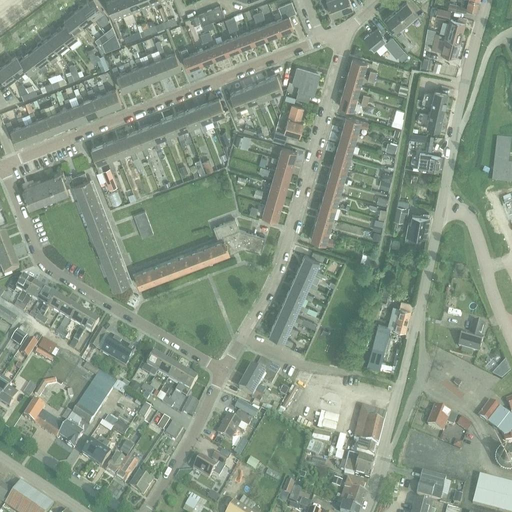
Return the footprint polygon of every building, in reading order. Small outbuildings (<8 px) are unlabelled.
[(83,5),(93,18),(103,11),(94,0),(88,0),(89,1),(84,5),(83,5)] [(113,20),(123,16),(116,0),(111,0),(106,2),(112,18),(113,20)] [(116,0),(123,16),(132,12),(127,0),(116,0)] [(127,0),(132,12),(142,9),(138,0),(127,0)] [(138,0),(142,9),(144,14),(148,13),(146,7),(151,5),(149,0),(138,0)] [(333,16),(343,12),(338,0),(320,0),(324,9),(329,7),(333,16)] [(338,0),(343,12),(353,8),(350,0),(338,0)] [(476,10),(479,1),(473,0),(458,0),(459,0),(462,1),(460,6),(466,7),(466,8),(476,10)] [(283,18),(275,21),(280,33),(294,28),(289,16),(296,13),(292,2),(278,7),(283,18)] [(399,8),(411,21),(412,20),(411,18),(416,14),(418,16),(418,15),(407,2),(399,8)] [(73,12),(83,26),(93,18),(83,5),(84,5),(82,3),(78,6),(79,8),(74,12),(73,12)] [(449,3),(448,9),(457,11),(465,13),(466,8),(466,7),(460,6),(458,5),(458,6),(449,3)] [(213,8),(217,19),(225,16),(221,5),(213,8)] [(162,7),(157,8),(162,21),(166,19),(162,7)] [(206,11),(210,22),(211,21),(217,19),(213,8),(206,11)] [(392,14),(403,27),(411,21),(399,8),(392,14)] [(435,8),(433,17),(449,20),(450,11),(435,8)] [(64,19),(67,24),(74,33),(83,26),(73,12),(74,12),(72,10),(69,13),(70,15),(64,19)] [(203,25),(210,22),(206,11),(198,14),(203,25)] [(400,30),(403,27),(392,14),(385,20),(396,34),(400,31),(400,30)] [(196,16),(190,19),(193,26),(199,24),(196,16)] [(230,18),(234,30),(238,29),(234,17),(230,18)] [(447,28),(446,34),(450,35),(449,38),(460,41),(466,19),(458,17),(457,21),(450,19),(450,21),(449,21),(447,28)] [(169,20),(168,20),(170,25),(171,25),(172,26),(177,24),(174,18),(169,20)] [(229,32),(234,30),(230,18),(225,20),(229,32)] [(159,24),(161,29),(170,25),(168,20),(167,20),(164,22),(159,24)] [(262,26),(267,38),(280,33),(275,21),(262,26)] [(57,31),(67,44),(77,37),(74,33),(67,24),(61,28),(60,26),(56,29),(57,31)] [(149,28),(151,33),(157,31),(158,32),(161,31),(161,29),(159,24),(149,28)] [(141,37),(151,33),(149,28),(147,25),(142,27),(143,30),(139,31),(141,37)] [(249,31),(254,44),(267,38),(262,26),(249,31)] [(373,50),(386,39),(378,28),(365,39),(373,50)] [(427,29),(425,42),(432,44),(434,37),(436,31),(427,29)] [(48,38),(58,52),(67,44),(57,31),(52,35),(50,33),(46,36),(48,38)] [(236,36),(241,49),(254,44),(249,31),(236,36)] [(130,35),(132,40),(139,38),(136,32),(130,35)] [(410,42),(401,32),(397,36),(406,46),(404,47),(407,51),(414,46),(410,42)] [(202,43),(204,49),(196,52),(201,64),(214,59),(210,47),(208,41),(207,41),(204,33),(200,35),(203,43),(202,43)] [(115,34),(109,39),(113,49),(120,47),(115,34)] [(456,58),(460,41),(449,38),(450,35),(446,34),(445,37),(444,37),(444,40),(434,37),(432,44),(431,49),(441,52),(440,54),(456,58)] [(126,43),(132,40),(130,35),(124,37),(126,43)] [(223,42),(228,54),(241,49),(236,36),(223,42)] [(392,36),(383,43),(396,57),(397,56),(401,61),(408,55),(404,50),(392,36)] [(38,46),(48,59),(48,58),(52,63),(57,60),(53,55),(58,52),(48,38),(42,42),(40,41),(37,43),(38,45),(38,46)] [(109,39),(101,44),(105,52),(113,49),(109,39)] [(158,50),(162,58),(163,58),(169,72),(181,68),(175,53),(166,57),(163,48),(160,41),(156,42),(158,50)] [(210,47),(214,59),(228,54),(223,42),(210,47)] [(28,53),(38,66),(39,66),(43,73),(48,69),(43,62),(48,59),(38,46),(38,45),(32,50),(31,48),(27,51),(29,53),(28,53)] [(188,70),(201,64),(196,52),(189,55),(186,49),(181,51),(184,57),(183,57),(185,63),(188,70)] [(137,51),(133,53),(135,59),(139,67),(140,67),(146,82),(157,77),(152,62),(150,63),(147,55),(140,57),(137,51)] [(26,69),(29,73),(34,79),(39,76),(34,69),(38,66),(28,53),(23,57),(22,55),(18,57),(18,58),(26,69)] [(152,62),(157,77),(169,72),(163,58),(162,58),(154,61),(151,53),(147,55),(150,63),(152,62)] [(95,55),(98,62),(101,71),(108,68),(103,56),(100,57),(97,54),(95,55)] [(16,77),(19,81),(24,78),(20,73),(26,69),(18,58),(18,57),(16,55),(10,60),(9,58),(5,61),(6,63),(16,77)] [(352,58),(349,70),(362,74),(366,62),(352,58)] [(123,91),(134,86),(129,71),(127,72),(120,75),(114,61),(110,63),(116,77),(117,76),(123,91)] [(129,71),(134,86),(146,82),(140,67),(139,67),(131,70),(128,62),(124,64),(127,72),(129,71)] [(0,76),(6,84),(16,77),(6,63),(1,67),(0,66),(0,76)] [(297,69),(293,83),(299,85),(297,91),(298,91),(296,98),(308,102),(310,95),(313,96),(314,89),(316,84),(319,75),(297,69)] [(349,70),(345,82),(359,86),(362,74),(349,70)] [(69,82),(74,80),(79,78),(76,71),(71,73),(71,74),(66,76),(69,82)] [(269,96),(272,104),(276,102),(273,94),(282,91),(282,90),(276,76),(263,81),(269,96)] [(251,86),(257,101),(258,100),(261,109),(265,107),(262,99),(269,96),(263,81),(251,86)] [(345,82),(342,94),(356,98),(359,86),(345,82)] [(400,84),(400,85),(397,94),(406,96),(408,87),(400,84)] [(103,94),(109,109),(121,104),(115,89),(106,93),(103,85),(99,86),(102,94),(103,94)] [(238,91),(244,106),(246,105),(249,113),(254,111),(250,103),(257,101),(251,86),(238,91)] [(19,90),(23,100),(29,98),(27,92),(28,92),(24,87),(19,90)] [(92,98),(98,114),(109,109),(103,94),(102,94),(95,97),(92,89),(87,91),(90,99),(92,98)] [(227,99),(231,110),(234,119),(242,116),(239,108),(244,106),(238,91),(230,95),(231,98),(227,99)] [(435,91),(431,109),(444,112),(448,94),(435,91)] [(80,103),(86,118),(98,114),(92,98),(90,99),(83,102),(80,94),(76,95),(79,103),(80,103)] [(342,94),(338,106),(352,110),(356,98),(342,94)] [(69,107),(75,123),(86,118),(80,103),(79,103),(72,106),(68,98),(64,100),(67,108),(69,107)] [(213,119),(211,119),(214,127),(218,125),(215,117),(225,114),(219,99),(207,103),(213,119)] [(26,104),(32,122),(34,121),(40,136),(51,132),(45,117),(44,117),(37,120),(33,112),(30,103),(26,104)] [(57,112),(63,127),(75,123),(69,107),(67,108),(60,111),(57,103),(53,104),(56,112),(57,112)] [(201,123),(200,123),(203,132),(207,130),(204,122),(211,119),(213,119),(207,103),(195,108),(201,123)] [(287,119),(284,132),(299,136),(303,123),(299,122),(303,109),(292,106),(288,119),(287,119)] [(45,117),(51,132),(63,127),(57,112),(56,112),(48,115),(45,107),(41,109),(44,117),(45,117)] [(190,128),(188,128),(191,136),(196,134),(192,126),(200,123),(201,123),(195,108),(184,113),(190,128)] [(440,131),(444,112),(431,109),(426,128),(440,131)] [(396,110),(393,121),(400,123),(403,112),(402,112),(396,110)] [(178,132),(177,133),(180,141),(183,148),(187,147),(184,139),(181,131),(188,128),(190,128),(184,113),(172,117),(178,132)] [(22,126),(28,141),(40,136),(34,121),(32,122),(25,124),(22,116),(18,118),(21,126),(22,126)] [(166,137),(165,137),(168,145),(172,144),(169,135),(177,133),(178,132),(172,117),(161,122),(166,137)] [(346,117),(342,129),(357,133),(359,127),(366,129),(368,123),(346,117)] [(16,145),(28,141),(22,126),(21,126),(14,129),(10,121),(6,123),(9,132),(11,131),(16,145)] [(155,141),(153,142),(156,150),(160,148),(157,140),(165,137),(166,137),(161,122),(149,126),(155,141)] [(143,146),(141,146),(145,154),(149,153),(146,145),(153,142),(155,141),(149,126),(138,131),(143,146)] [(244,127),(242,133),(252,135),(254,130),(244,127)] [(342,129),(339,141),(353,146),(357,133),(342,129)] [(132,150),(129,151),(133,159),(137,169),(141,167),(137,157),(134,149),(141,146),(143,146),(138,131),(126,135),(132,150)] [(224,131),(217,134),(222,148),(229,145),(224,131)] [(284,144),(286,135),(275,131),(272,141),(284,144)] [(426,136),(411,133),(410,140),(425,142),(426,136)] [(120,155),(118,155),(121,163),(125,162),(122,154),(129,151),(132,150),(126,135),(115,140),(120,155)] [(238,135),(235,145),(240,147),(243,137),(238,135)] [(109,159),(106,160),(110,168),(114,166),(111,158),(118,155),(120,155),(115,140),(103,144),(109,159)] [(339,141),(335,154),(350,158),(353,146),(339,141)] [(498,141),(494,180),(511,181),(511,166),(506,166),(509,142),(498,141)] [(387,143),(387,144),(385,151),(395,153),(397,145),(387,143)] [(100,163),(106,160),(109,159),(103,144),(91,149),(97,164),(95,164),(98,173),(103,171),(100,163)] [(281,148),(278,159),(293,164),(296,152),(281,148)] [(438,171),(441,157),(420,153),(417,167),(438,171)] [(335,154),(332,166),(346,170),(350,158),(335,154)] [(278,159),(275,171),(290,175),(293,164),(278,159)] [(199,160),(194,162),(199,176),(205,174),(199,160)] [(212,166),(210,160),(203,162),(205,168),(212,166)] [(185,166),(178,168),(181,176),(187,173),(185,166)] [(332,166),(328,178),(342,183),(346,170),(332,166)] [(109,169),(102,172),(109,190),(117,187),(109,169)] [(275,171),(272,182),(286,186),(290,175),(275,171)] [(129,283),(130,283),(115,244),(90,179),(87,180),(85,173),(72,178),(71,174),(65,177),(63,172),(54,176),(55,178),(41,183),(40,181),(28,185),(29,188),(23,190),(22,191),(29,208),(68,194),(66,189),(74,186),(96,244),(108,277),(113,290),(129,283)] [(383,173),(381,179),(390,182),(392,176),(383,173)] [(238,177),(236,184),(244,186),(246,179),(238,177)] [(328,178),(325,191),(339,195),(342,183),(328,178)] [(383,181),(380,190),(388,192),(390,183),(383,181)] [(272,182),(268,193),(283,197),(286,186),(272,182)] [(325,191),(321,203),(335,207),(339,195),(325,191)] [(268,193),(265,204),(280,209),(283,197),(268,193)] [(378,197),(376,203),(386,206),(387,200),(378,197)] [(321,203),(318,215),(332,219),(335,207),(321,203)] [(277,220),(280,209),(265,204),(262,216),(269,218),(277,220)] [(396,207),(394,221),(403,222),(404,214),(407,215),(408,209),(396,207)] [(134,215),(142,238),(154,234),(145,211),(134,215)] [(406,234),(405,240),(420,243),(421,237),(426,237),(429,218),(428,218),(428,214),(422,213),(421,217),(412,215),(411,223),(408,222),(406,234)] [(318,215),(314,227),(328,232),(332,219),(318,215)] [(213,245),(135,274),(140,287),(243,248),(260,253),(262,245),(264,238),(238,230),(234,220),(214,228),(218,239),(222,237),(224,241),(213,245)] [(327,238),(328,232),(314,227),(310,240),(324,244),(325,244),(333,246),(334,240),(328,238),(327,238)] [(373,239),(372,240),(379,241),(381,234),(374,233),(373,239)] [(0,249),(10,246),(5,234),(0,236),(0,249)] [(0,263),(14,258),(10,246),(0,249),(0,263)] [(313,252),(311,257),(323,262),(325,256),(313,252)] [(371,266),(372,261),(373,256),(362,253),(359,263),(371,266)] [(304,255),(299,266),(322,277),(323,274),(315,270),(319,261),(311,258),(304,255)] [(19,269),(14,258),(0,263),(0,266),(4,275),(19,269)] [(299,266),(294,278),(317,288),(318,285),(310,281),(313,274),(321,278),(322,277),(299,266)] [(16,289),(22,293),(17,301),(14,305),(20,309),(22,304),(27,296),(34,283),(23,277),(20,283),(13,279),(7,289),(14,293),(16,289)] [(294,278),(289,289),(312,299),(313,296),(305,293),(308,286),(316,289),(317,288),(294,278)] [(27,296),(38,302),(45,289),(34,283),(27,296)] [(45,289),(38,302),(44,306),(40,311),(45,314),(48,308),(56,296),(45,289)] [(289,289),(284,300),(307,310),(308,307),(300,304),(303,297),(311,300),(312,299),(289,289)] [(56,296),(48,308),(59,315),(66,302),(56,296)] [(302,322),(315,327),(316,325),(303,319),(295,315),(298,308),(306,312),(307,310),(284,300),(279,311),(302,322)] [(379,370),(390,327),(394,328),(395,329),(394,332),(399,333),(400,330),(405,331),(413,304),(401,301),(399,308),(392,306),(387,326),(377,324),(366,367),(379,370)] [(66,302),(59,315),(70,321),(77,308),(66,302)] [(0,318),(12,326),(17,318),(0,306),(0,318)] [(307,310),(306,312),(316,316),(317,312),(308,307),(307,310)] [(77,308),(70,321),(80,327),(88,314),(77,308)] [(279,311),(274,323),(297,333),(298,330),(290,327),(293,320),(301,323),(315,329),(315,327),(302,322),(279,311)] [(99,321),(88,314),(80,327),(73,339),(78,342),(85,330),(91,333),(99,321)] [(473,322),(469,334),(463,332),(459,346),(479,352),(483,338),(481,337),(485,326),(473,322)] [(282,342),(291,346),(290,348),(294,350),(296,344),(292,343),(293,342),(285,338),(288,331),(296,334),(297,333),(274,323),(269,334),(283,341),(282,342)] [(27,336),(18,329),(11,340),(20,346),(27,336)] [(99,330),(90,345),(96,349),(105,333),(99,330)] [(110,336),(101,352),(125,366),(135,350),(110,336)] [(28,358),(38,343),(30,338),(21,353),(28,357),(28,358)] [(38,348),(50,354),(55,358),(59,351),(56,349),(57,347),(57,346),(44,338),(40,345),(38,348)] [(35,353),(47,360),(51,363),(54,358),(37,349),(35,353)] [(154,353),(147,366),(152,369),(149,374),(155,377),(158,372),(165,359),(154,353)] [(261,357),(255,369),(274,380),(280,368),(261,357)] [(165,359),(158,372),(168,378),(176,366),(165,359)] [(505,361),(498,368),(506,376),(510,372),(505,361)] [(168,378),(179,384),(186,372),(176,366),(168,378)] [(251,367),(245,377),(259,386),(262,379),(271,384),(274,380),(255,369),(251,367)] [(91,386),(73,413),(63,427),(58,435),(68,441),(65,444),(73,449),(83,433),(71,425),(72,423),(77,426),(82,420),(89,425),(94,417),(116,383),(99,372),(96,377),(97,377),(91,386)] [(187,397),(190,391),(197,378),(186,372),(179,384),(175,391),(187,397)] [(0,379),(0,399),(8,387),(11,383),(2,376),(0,379)] [(254,394),(259,386),(245,377),(238,389),(252,397),(251,398),(259,402),(262,398),(254,394)] [(457,379),(454,382),(453,384),(458,388),(462,383),(457,379)] [(35,395),(38,397),(46,386),(55,384),(55,380),(41,382),(34,394),(35,395)] [(133,382),(129,388),(135,393),(140,386),(133,382)] [(30,383),(23,393),(29,397),(36,387),(30,383)] [(145,391),(146,392),(149,387),(144,384),(138,394),(142,397),(145,391)] [(280,408),(277,414),(280,415),(291,422),(292,419),(283,414),(298,389),(294,387),(294,388),(291,386),(289,390),(287,393),(290,395),(282,408),(280,408)] [(8,387),(0,399),(0,401),(9,407),(18,393),(10,388),(8,387)] [(146,392),(143,397),(147,400),(154,390),(149,387),(146,392)] [(188,401),(182,412),(188,415),(194,404),(196,401),(190,398),(188,401)] [(56,438),(58,435),(63,427),(60,425),(61,423),(42,411),(45,407),(34,400),(24,416),(56,438)] [(239,401),(235,407),(254,418),(258,412),(239,401)] [(271,407),(270,410),(274,413),(279,405),(274,402),(271,407)] [(478,417),(504,436),(509,435),(511,431),(511,430),(509,428),(511,424),(511,419),(490,402),(478,417)] [(356,441),(378,446),(386,413),(361,407),(353,440),(356,441)] [(453,425),(457,416),(450,413),(435,407),(427,425),(443,431),(446,423),(453,425)] [(248,427),(252,420),(238,412),(234,419),(228,415),(217,434),(230,441),(240,422),(248,427)] [(322,430),(326,414),(321,413),(317,428),(322,430)] [(117,422),(108,416),(104,423),(113,428),(117,422)] [(161,421),(157,426),(163,430),(170,420),(164,416),(161,421)] [(466,432),(472,425),(462,418),(457,424),(466,432)] [(174,438),(181,427),(172,422),(165,433),(174,438)] [(123,437),(129,429),(118,423),(113,430),(123,437)] [(314,430),(314,431),(312,437),(329,441),(330,433),(314,430)] [(335,460),(338,451),(342,437),(340,436),(336,449),(331,448),(328,458),(335,460)] [(82,455),(92,462),(105,441),(100,438),(96,445),(91,441),(82,455)] [(314,454),(318,443),(311,440),(306,451),(314,454)] [(105,441),(92,462),(101,468),(110,454),(105,451),(107,447),(110,444),(105,441)] [(127,456),(134,446),(127,441),(120,451),(127,456)] [(358,444),(355,456),(374,461),(378,446),(356,441),(355,444),(358,444)] [(505,467),(507,467),(508,467),(509,467),(510,467),(511,466),(511,449),(505,450),(505,453),(504,453),(503,454),(502,455),(501,456),(501,457),(500,458),(500,460),(500,461),(501,462),(501,464),(502,465),(503,466),(504,466),(505,467)] [(335,460),(346,463),(357,466),(372,470),(374,461),(355,456),(349,455),(348,456),(341,453),(341,452),(338,451),(335,460)] [(201,456),(193,469),(209,479),(212,474),(217,477),(224,466),(228,459),(216,452),(212,459),(213,460),(211,462),(201,456)] [(115,477),(124,463),(125,461),(116,455),(106,471),(115,477)] [(124,463),(115,477),(125,483),(134,470),(137,464),(128,458),(125,461),(124,463)] [(326,461),(313,458),(311,465),(324,468),(326,461)] [(344,472),(370,479),(372,470),(357,466),(346,463),(344,472)] [(432,498),(438,499),(441,500),(442,495),(436,493),(438,487),(443,489),(446,479),(423,473),(422,473),(417,494),(417,495),(417,494),(432,498)] [(143,496),(154,480),(147,475),(145,478),(139,474),(130,487),(143,496)] [(504,511),(511,511),(511,484),(480,476),(472,504),(504,511)] [(334,478),(331,485),(339,488),(342,481),(334,478)] [(337,503),(338,503),(346,505),(360,510),(366,493),(363,492),(365,485),(347,479),(340,501),(338,501),(337,503)] [(283,493),(287,495),(290,495),(294,484),(286,481),(283,493)] [(0,500),(1,502),(5,504),(8,499),(4,497),(10,489),(0,482),(0,500)] [(15,511),(47,511),(53,504),(19,482),(8,499),(5,504),(4,505),(15,511)] [(258,511),(254,508),(251,511),(255,505),(244,497),(239,504),(234,501),(227,511),(258,511)] [(188,498),(185,505),(194,510),(197,503),(188,498)] [(299,506),(300,506),(309,509),(311,502),(301,499),(299,506)] [(433,511),(431,511),(433,505),(415,501),(412,511),(433,511)] [(340,511),(359,511),(360,510),(346,505),(338,503),(337,505),(342,507),(340,511)]
